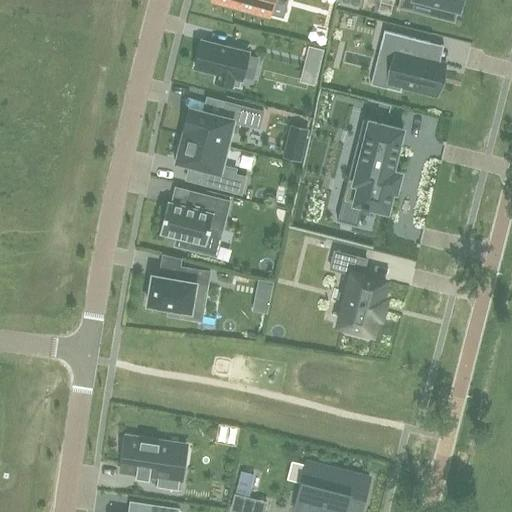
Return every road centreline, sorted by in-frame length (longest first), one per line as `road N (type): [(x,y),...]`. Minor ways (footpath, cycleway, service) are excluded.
road 1 (residential): [(161,0),(124,148),(88,351)]
road 2 (residential): [(427,511),(511,177)]
road 3 (residential): [(88,351),(67,511)]
